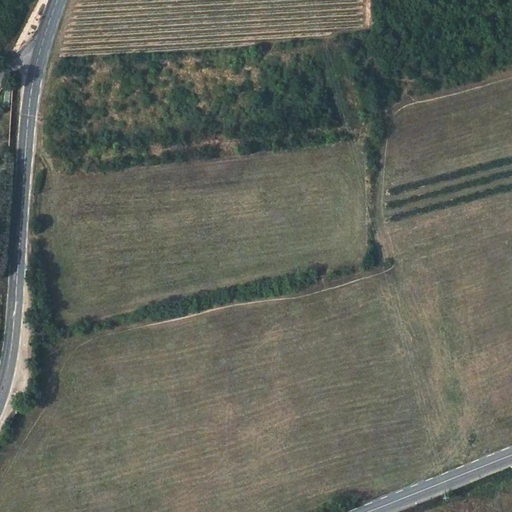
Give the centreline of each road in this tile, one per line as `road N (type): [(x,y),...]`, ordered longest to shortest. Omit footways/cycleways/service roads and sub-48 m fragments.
road 1 (secondary): [(0,398),(37,56)]
road 2 (tertiary): [(367,511),(511,455)]
